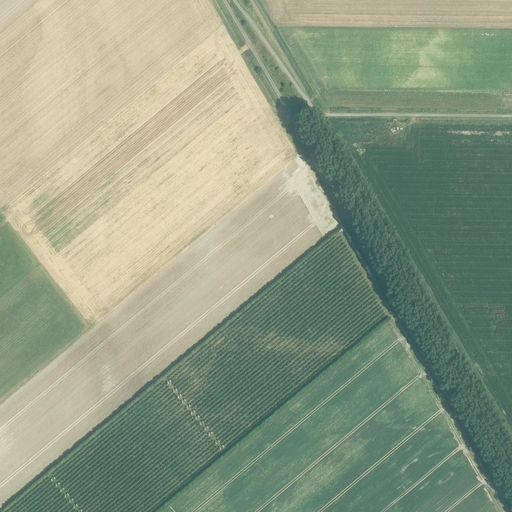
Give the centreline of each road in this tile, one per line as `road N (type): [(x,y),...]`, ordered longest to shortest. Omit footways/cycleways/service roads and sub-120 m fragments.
road 1 (track): [(224,0),(511,498)]
road 2 (unclassified): [(511,117),(319,114),(234,0)]
